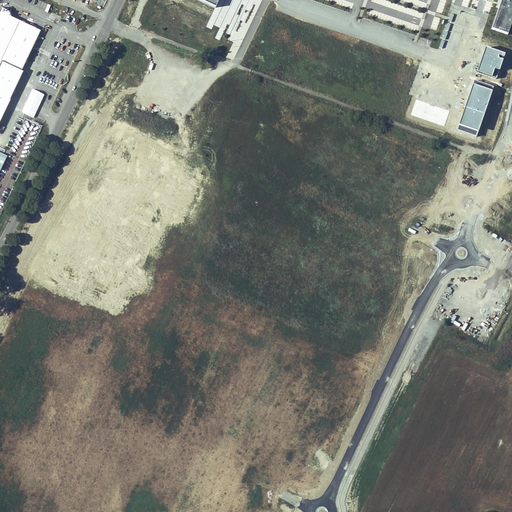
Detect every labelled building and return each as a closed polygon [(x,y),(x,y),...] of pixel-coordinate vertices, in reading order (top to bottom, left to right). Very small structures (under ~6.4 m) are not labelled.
[(511,0),(500,0),(491,27),(507,33),(511,18),(511,0)] [(10,13),(1,8),(0,9),(0,121),(26,67),(24,65),(40,31),(9,16),(10,13)] [(485,48),(477,72),(496,79),(504,55),(485,48)] [(493,87),(473,81),(457,130),(476,137),(493,87)] [(27,127),(16,155),(26,159),(39,127),(30,123),(28,128),(27,127)] [(465,332),(469,325),(447,313),(443,320),(465,332)]
